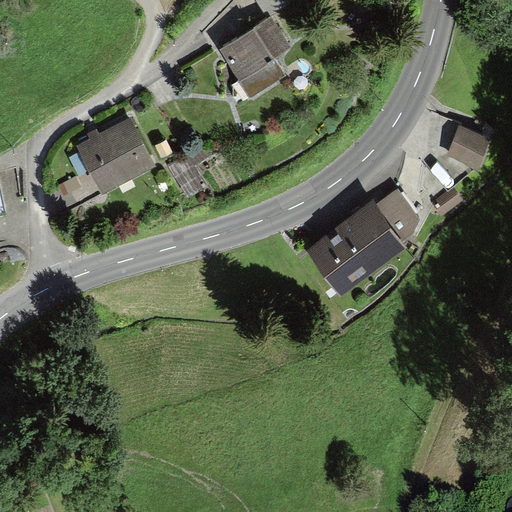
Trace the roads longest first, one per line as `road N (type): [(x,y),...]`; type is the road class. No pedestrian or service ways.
road 1 (tertiary): [(52,284),(123,257),(225,234),(335,180),(398,113),(437,0)]
road 2 (residential): [(52,284),(37,242),(38,144),(116,89)]
road 3 (residential): [(116,89),(175,48),(223,0)]
